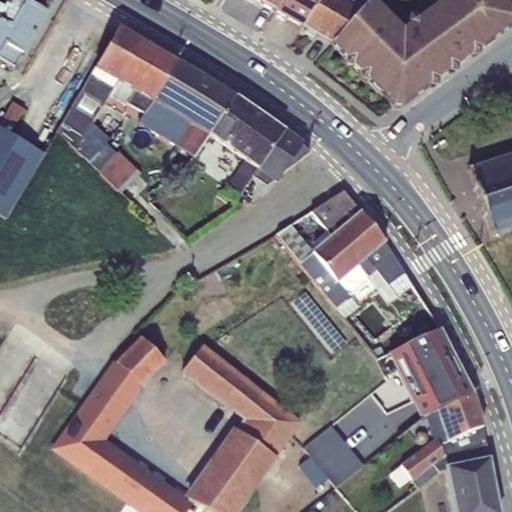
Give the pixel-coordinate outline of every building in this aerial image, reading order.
[(255,0),(255,1),(274,12),(281,0),(255,0)] [(281,0),(274,12),(301,28),(316,0),(281,0)] [(316,0),(301,28),(304,30),(303,32),(314,39),(315,37),(330,45),(369,0),(316,0)] [(369,0),(330,45),(391,106),(399,107),(424,88),(425,85),(420,79),(429,72),(437,76),(442,75),(511,23),(511,14),(501,0),(442,0),(415,19),(407,17),(406,26),(401,31),(369,0)] [(0,11),(0,61),(13,69),(44,16),(30,8),(22,11),(12,5),(5,15),(0,11)] [(207,137),(233,99),(117,30),(56,135),(119,195),(139,175),(118,153),(116,155),(104,144),(108,140),(91,124),(108,97),(125,108),(127,105),(144,115),(137,124),(175,147),(189,125),(192,127),(186,136),(184,135),(176,148),(193,158),(207,137)] [(233,99),(207,137),(243,163),(226,187),(239,196),(251,179),(283,133),(233,99)] [(11,103),(0,121),(0,128),(9,134),(23,110),(11,103)] [(0,130),(0,218),(5,221),(43,156),(0,130)] [(283,133),(251,179),(265,188),(307,156),(283,133)] [(511,155),(466,171),(489,237),(511,229),(511,155)] [(289,227),(275,236),(344,320),(357,309),(353,304),(373,288),(387,305),(411,288),(383,243),(342,193),(309,213),(331,239),(311,254),(289,227)] [(408,404),(417,421),(426,416),(471,395),(462,378),(438,331),(386,357),(408,404)] [(138,338),(113,364),(52,451),(133,511),(186,511),(191,505),(104,441),(140,389),(165,364),(138,338)] [(201,346),(180,372),(241,421),(185,495),(209,511),(239,511),(300,424),(201,346)] [(443,468),(484,444),(481,428),(471,395),(426,416),(433,441),(398,467),(415,490),(443,468)] [(329,428),(301,450),(334,489),(361,467),(329,428)] [(496,511),(484,444),(443,468),(452,511),(496,511)]
